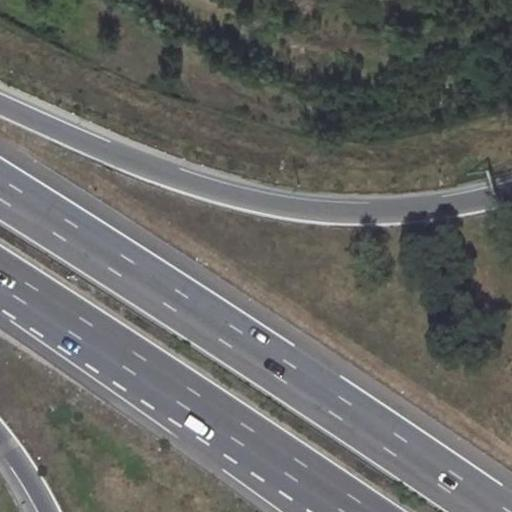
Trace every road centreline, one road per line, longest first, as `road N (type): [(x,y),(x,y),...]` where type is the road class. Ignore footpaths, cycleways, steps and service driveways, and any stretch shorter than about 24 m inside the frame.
road 1 (motorway): [(492,511),(0,189)]
road 2 (motorway): [(511,191),(389,211),(293,207),(185,181),(0,103)]
road 3 (motorway): [(0,277),(198,404)]
road 4 (motorway): [(198,404),(358,511)]
road 5 (motorway): [(198,404),(323,511)]
